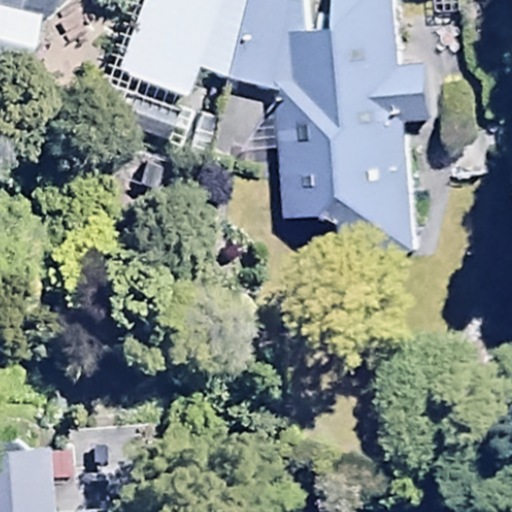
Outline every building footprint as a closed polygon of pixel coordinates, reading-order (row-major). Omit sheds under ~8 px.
[(0,0),(0,80),(19,85),(34,21),(14,16),(17,0),(0,0)] [(143,0),(115,81),(184,105),(194,76),(222,85),(243,0),(143,0)] [(269,0),(243,0),(222,85),(270,98),(272,161),(280,161),(283,237),(343,235),(344,266),(410,263),(406,134),(427,133),(425,73),(395,74),(392,0),(336,0),(338,41),(304,42),(312,11),(269,0)] [(124,98),(112,132),(164,151),(177,117),(124,98)] [(0,511),(51,511),(48,448),(0,450),(0,511)]
